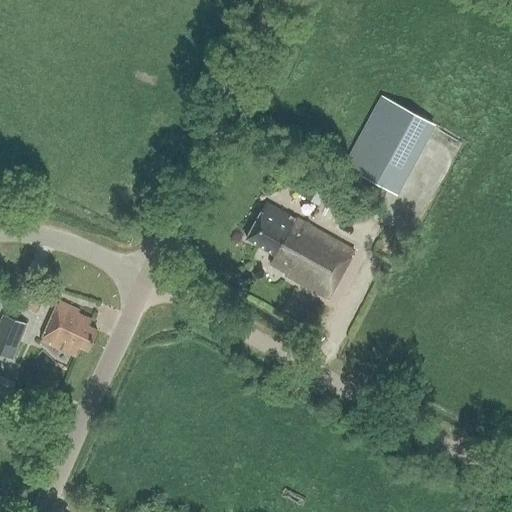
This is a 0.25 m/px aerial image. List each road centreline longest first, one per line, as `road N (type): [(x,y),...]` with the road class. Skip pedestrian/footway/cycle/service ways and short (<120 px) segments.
road 1 (unclassified): [(511,482),(145,277)]
road 2 (tertiary): [(145,277),(271,0)]
road 3 (tertiary): [(39,511),(145,277)]
road 4 (residential): [(145,277),(85,249),(0,230)]
